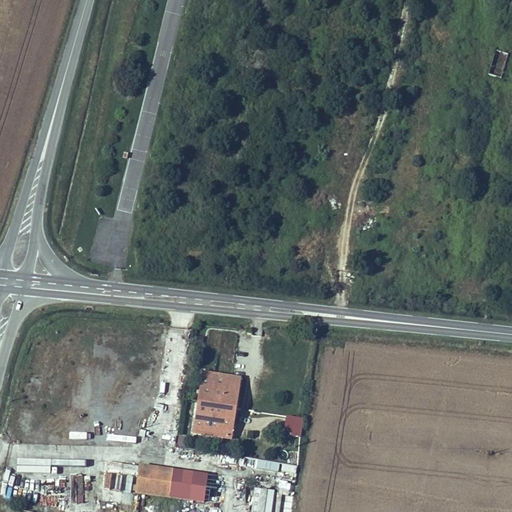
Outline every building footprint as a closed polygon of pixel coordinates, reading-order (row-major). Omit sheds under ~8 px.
[(168,339),(169,326),(135,324),(134,337),(168,339)] [(196,345),(203,345),(204,336),(196,336),(196,345)] [(130,363),(162,369),(166,344),(135,338),(130,363)] [(205,372),(199,403),(236,408),(241,378),(205,372)] [(160,384),(161,376),(144,374),(142,381),(160,384)] [(236,408),(199,403),(195,430),(232,437),(236,408)] [(186,447),(187,436),(178,434),(177,445),(186,447)] [(243,467),(245,459),(227,455),(225,463),(243,467)] [(259,459),(257,468),(279,471),(280,462),(259,459)] [(142,465),(138,493),(204,501),(209,474),(142,465)] [(282,480),(277,491),(286,495),(291,484),(282,480)] [(272,511),(275,490),(254,487),(251,511),(272,511)] [(37,505),(64,503),(64,494),(36,495),(37,505)] [(282,497),(281,511),(290,511),(291,497),(282,497)]
